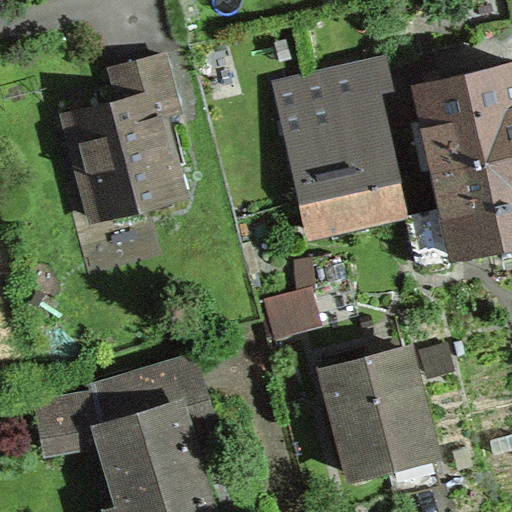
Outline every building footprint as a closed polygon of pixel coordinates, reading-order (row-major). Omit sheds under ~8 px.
[(274,88),(303,212),(395,190),(374,100),(393,95),(385,62),(274,88)] [(160,65),(113,77),(120,107),(63,122),(92,233),(183,210),(160,123),(174,119),(160,65)] [(511,74),(412,95),(429,180),(511,163),(511,74)] [(511,163),(429,180),(438,225),(414,230),(423,272),(505,256),(511,288),(511,163)] [(395,190),(303,212),(310,242),(402,220),(395,190)] [(408,354),(321,376),(350,487),(395,475),(400,495),(442,484),(408,354)] [(94,398),(25,405),(37,458),(96,455),(111,511),(208,511),(196,457),(220,452),(200,363),(91,388),(94,398)]
